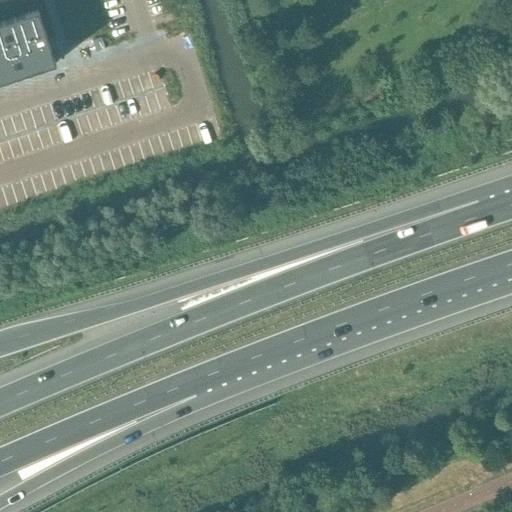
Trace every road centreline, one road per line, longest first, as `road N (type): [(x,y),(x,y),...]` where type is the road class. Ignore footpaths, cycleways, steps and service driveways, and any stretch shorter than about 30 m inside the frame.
road 1 (trunk): [(470,219),(0,406)]
road 2 (trunk): [(470,219),(335,244),(0,348)]
road 3 (trunk): [(185,385),(511,265)]
road 4 (trunk): [(0,507),(147,426),(185,385)]
road 5 (trunk): [(0,471),(185,385)]
